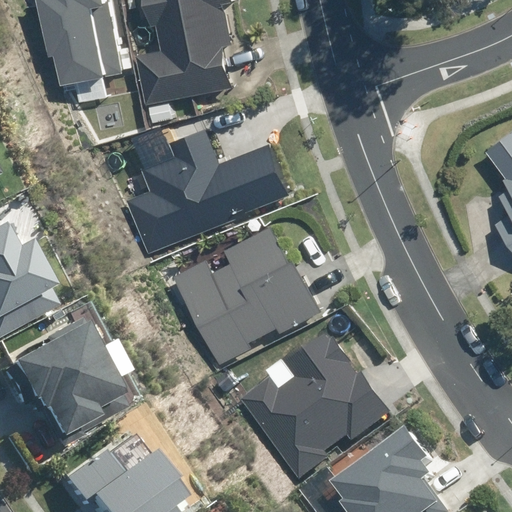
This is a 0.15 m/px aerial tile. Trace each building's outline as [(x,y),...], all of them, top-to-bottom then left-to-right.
[(51,0),(65,77),(131,65),(119,0),(51,0)] [(166,49),(143,53),(151,100),(233,86),(225,45),(237,42),(230,1),(236,0),(235,0),(148,0),(152,19),(160,18),(166,49)] [(171,157),(143,167),(151,189),(127,198),(146,250),(292,195),(273,144),(222,163),(208,126),(166,142),(171,157)] [(492,221),(511,248),(511,130),(484,151),(506,182),(495,189),(509,209),(492,221)] [(173,275),(218,364),(252,346),(249,340),(277,325),(280,332),(317,313),(272,224),(173,275)] [(0,330),(45,307),(10,239),(0,244),(0,330)] [(56,443),(109,409),(54,321),(0,355),(0,373),(41,438),(49,433),(56,443)] [(272,380),(241,402),(300,483),(330,461),(324,453),(349,435),(355,443),(390,418),(326,328),(282,359),(295,377),(278,388),(272,380)] [(330,491),(341,506),(346,511),(446,511),(425,484),(433,478),(425,466),(431,461),(408,432),(330,491)] [(87,448),(50,475),(75,511),(154,511),(150,505),(161,498),(127,449),(100,467),(87,448)]
